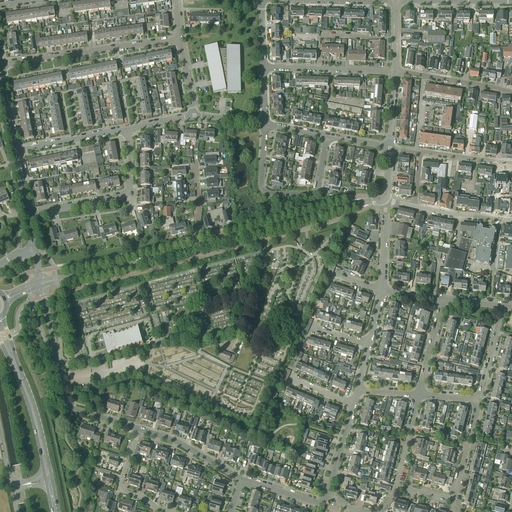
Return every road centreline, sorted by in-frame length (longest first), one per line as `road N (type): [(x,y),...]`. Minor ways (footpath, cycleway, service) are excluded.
road 1 (unclassified): [(197,247),(384,196)]
road 2 (residential): [(0,65),(179,39)]
road 3 (residential): [(325,136),(315,191),(267,193),(260,181),(262,125)]
road 4 (primary): [(51,478),(2,316)]
road 5 (residential): [(28,213),(124,194),(128,128)]
road 6 (primary): [(0,338),(46,480)]
road 7 (residential): [(395,71),(262,65)]
road 8 (residential): [(138,429),(67,405),(55,352)]
road 9 (unclassified): [(75,277),(197,247)]
